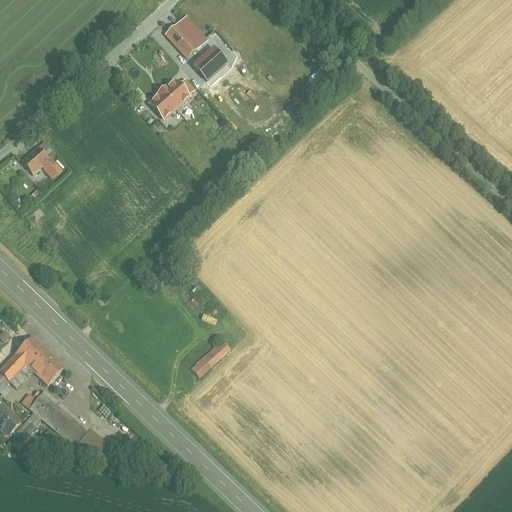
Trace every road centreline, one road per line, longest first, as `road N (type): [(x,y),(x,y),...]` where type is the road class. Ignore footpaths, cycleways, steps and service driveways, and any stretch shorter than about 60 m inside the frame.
road 1 (secondary): [(0,269),(252,511)]
road 2 (unclassified): [(511,213),(292,0)]
road 3 (unclassified): [(0,155),(174,0)]
